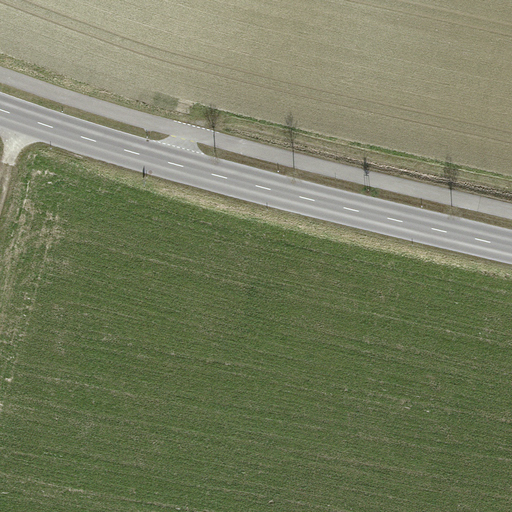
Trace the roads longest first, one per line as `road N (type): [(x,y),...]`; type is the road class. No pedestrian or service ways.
road 1 (tertiary): [(0,112),(187,172),(511,247)]
road 2 (track): [(187,172),(200,128),(233,124),(511,187)]
